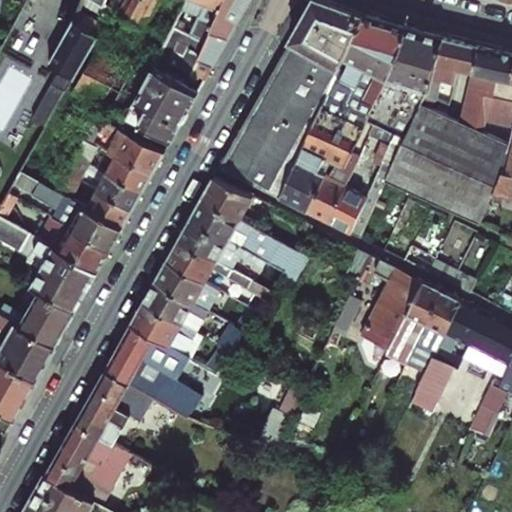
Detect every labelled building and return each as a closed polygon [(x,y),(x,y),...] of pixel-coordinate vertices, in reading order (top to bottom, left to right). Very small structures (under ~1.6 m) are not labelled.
[(127,0),(112,26),(121,31),(128,19),(142,27),(158,0),(127,0)] [(187,0),(184,7),(199,15),(191,34),(183,30),(187,23),(178,19),(160,55),(192,73),(199,59),(225,0),(187,0)] [(225,0),(199,59),(215,67),(252,0),(225,0)] [(303,149),(366,14),(327,0),(314,0),(286,50),(289,51),(284,59),(282,58),(276,70),(277,71),(274,77),(272,77),(263,92),(265,93),(260,101),(258,100),(221,167),(280,196),(303,149)] [(101,34),(106,25),(78,9),(75,19),(101,34)] [(357,142),(367,119),(376,101),(388,79),(409,26),(366,14),(303,149),(325,160),(332,162),(345,168),(357,142)] [(48,64),(74,80),(101,34),(75,19),(48,64)] [(430,95),(445,36),(409,26),(388,79),(406,84),(404,94),(409,97),(404,114),(399,112),(376,101),(367,119),(376,123),(396,133),(392,144),(352,232),(362,237),(388,180),(423,104),(430,95)] [(459,68),(466,41),(445,36),(430,95),(450,105),(453,94),(439,90),(442,82),(455,85),(459,68)] [(475,71),(482,45),(466,41),(459,68),(475,71)] [(511,51),(482,45),(475,71),(497,76),(486,122),(511,127),(511,51)] [(127,116),(149,75),(99,48),(75,89),(126,117),(127,116)] [(173,140),(200,93),(154,68),(149,75),(127,116),(173,140)] [(439,90),(453,94),(455,85),(442,82),(439,90)] [(404,94),(399,112),(404,114),(409,97),(404,94)] [(511,144),(511,143),(423,104),(388,180),(412,191),(482,224),(493,194),(511,144)] [(89,127),(100,132),(114,139),(108,151),(117,156),(153,175),(167,151),(105,119),(92,119),(89,127)] [(371,134),(385,141),(392,144),(396,133),(376,123),(371,134)] [(95,144),(100,132),(89,127),(83,138),(95,144)] [(91,164),(99,147),(95,144),(83,138),(75,156),(91,164)] [(352,232),(392,144),(385,141),(369,173),(361,191),(348,185),(332,222),(352,232)] [(366,146),(357,142),(345,168),(354,173),(356,167),(366,146)] [(511,144),(493,194),(511,198),(511,144)] [(309,211),(326,175),(319,172),(325,160),(303,149),(280,196),(309,211)] [(75,156),(66,174),(82,182),(86,174),(103,181),(98,190),(134,210),(144,191),(108,172),(91,164),(75,156)] [(117,156),(108,172),(144,191),(153,175),(117,156)] [(319,172),(326,175),(332,162),(325,160),(319,172)] [(361,191),(369,173),(356,167),(354,173),(348,185),(361,191)] [(59,208),(54,215),(113,248),(125,226),(89,206),(75,198),(58,189),(23,169),(15,183),(53,204),(59,208)] [(75,198),(82,182),(66,174),(58,189),(75,198)] [(204,197),(256,227),(270,202),(216,175),(204,197)] [(309,211),(332,222),(348,185),(326,175),(309,211)] [(134,210),(98,190),(89,206),(125,226),(134,210)] [(5,201),(13,205),(19,195),(11,191),(5,201)] [(247,236),(241,246),(277,266),(285,270),(295,277),(308,254),(299,249),(298,250),(256,227),(204,197),(192,218),(231,240),(237,230),(247,236)] [(29,214),(13,205),(5,201),(0,209),(0,214),(22,227),(29,214)] [(59,208),(53,204),(48,212),(53,214),(54,215),(59,208)] [(0,236),(45,263),(42,268),(33,284),(41,289),(78,309),(100,270),(40,237),(22,227),(0,214),(0,236)] [(53,214),(40,237),(100,270),(113,248),(54,215),(53,214)] [(192,218),(181,238),(235,269),(241,257),(272,275),(277,266),(241,246),(231,240),(192,218)] [(0,236),(0,244),(42,268),(45,263),(0,236)] [(235,269),(181,238),(169,259),(208,282),(215,269),(249,289),(255,280),(235,269)] [(427,270),(433,258),(410,246),(404,258),(427,270)] [(359,280),(372,254),(360,248),(347,274),(359,280)] [(427,270),(450,281),(457,270),(433,258),(427,270)] [(208,282),(169,259),(157,280),(211,310),(223,290),(208,282)] [(418,295),(425,280),(384,259),(376,274),(390,281),(367,327),(395,342),(418,295)] [(450,281),(471,291),(478,280),(457,270),(450,281)] [(145,301),(185,323),(192,311),(206,319),(211,310),(157,280),(145,301)] [(255,280),(249,289),(267,299),(273,290),(255,280)] [(409,364),(446,290),(425,280),(418,295),(395,342),(389,354),(409,364)] [(4,303),(0,309),(0,311),(58,345),(78,309),(41,289),(27,316),(4,303)] [(409,364),(427,373),(441,346),(448,333),(464,300),(446,290),(409,364)] [(508,378),(511,370),(511,323),(487,311),(464,300),(448,333),(467,342),(464,348),(470,351),(472,345),(497,357),(491,369),(508,378)] [(180,332),(185,323),(145,301),(133,322),(187,353),(194,340),(180,332)] [(247,330),(260,310),(251,305),(237,325),(247,330)] [(0,353),(0,358),(38,380),(58,345),(0,311),(0,324),(6,328),(1,338),(7,342),(0,353)] [(187,353),(133,322),(120,346),(204,394),(219,372),(208,365),(187,353)] [(234,351),(247,330),(237,325),(232,322),(219,342),(223,344),(234,351)] [(219,372),(234,351),(223,344),(208,365),(219,372)] [(120,346),(107,368),(158,397),(191,416),(204,394),(120,346)] [(469,360),(441,346),(427,373),(414,400),(435,411),(457,367),(464,370),(469,360)] [(0,430),(7,435),(38,380),(0,358),(0,430)] [(158,397),(107,368),(78,421),(115,443),(129,418),(142,425),(158,397)] [(511,370),(508,378),(503,390),(508,392),(498,413),(505,417),(511,403),(511,370)] [(305,388),(294,382),(281,409),(292,415),(305,388)] [(493,385),(482,406),(495,412),(498,413),(508,392),(503,390),(493,385)] [(274,450),(292,415),(281,409),(277,407),(259,444),(274,450)] [(115,443),(78,421),(48,473),(95,499),(103,504),(132,453),(115,443)] [(359,463),(339,455),(331,473),(351,480),(356,470),(359,463)] [(356,470),(351,480),(370,488),(375,478),(356,470)] [(95,499),(48,473),(26,511),(88,511),(95,499)]
